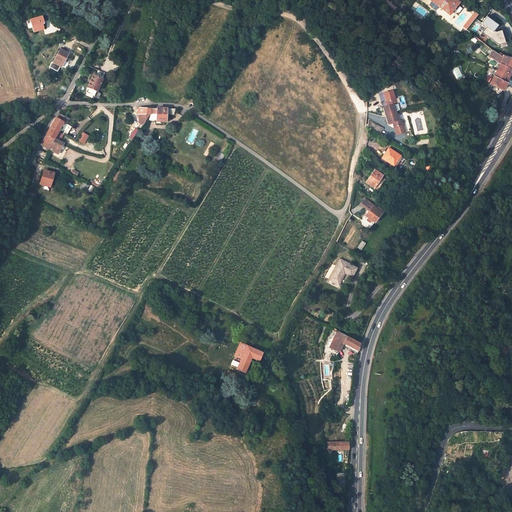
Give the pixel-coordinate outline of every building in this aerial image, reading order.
[(459,0),(458,0),(430,0),(430,1),(449,14),(459,0)] [(482,30),(499,44),(505,41),(501,28),(496,31),(495,29),(500,24),(486,13),(482,20),(486,24),(482,30)] [(44,24),(41,17),(30,20),(33,32),(43,29),(42,24),(44,24)] [(69,53),(61,49),(53,62),(61,67),(69,53)] [(511,58),(503,55),(501,57),(493,51),(489,57),(500,65),(511,72),(511,71),(511,58)] [(496,72),(494,78),(505,84),(511,72),(500,65),(496,72)] [(102,79),(93,75),(87,87),(88,88),(86,92),(94,96),(102,79)] [(505,84),(494,78),(491,84),(502,90),(505,84)] [(385,112),(398,110),(398,103),(400,103),(399,97),(390,99),(390,104),(384,105),(385,112)] [(150,114),(151,109),(139,108),(138,114),(142,114),(142,115),(141,115),(140,123),(143,125),(147,119),(150,114)] [(151,109),(150,114),(157,115),(156,120),(156,121),(163,121),(166,121),(166,114),(175,114),(175,109),(163,109),(151,109)] [(398,110),(385,112),(386,122),(392,121),(393,126),(403,125),(402,120),(400,120),(398,110)] [(63,122),(56,118),(46,135),(53,140),(54,138),(63,122)] [(140,130),(136,127),(129,138),(133,141),(140,130)] [(84,145),(88,136),(81,132),(77,142),(84,145)] [(42,141),(40,145),(57,154),(63,144),(54,138),(53,140),(46,135),(42,141)] [(150,140),(143,138),(141,145),(148,147),(150,140)] [(403,158),(390,149),(382,159),(395,168),(403,158)] [(383,175),(375,169),(366,181),(374,188),(383,175)] [(40,184),(50,187),(54,173),(44,170),(40,184)] [(365,215),(373,222),(382,211),(378,207),(377,209),(373,205),(365,215)] [(350,231),(353,227),(348,222),(345,224),(345,225),(350,231)] [(329,279),(339,284),(344,272),(351,276),(356,267),(339,259),(329,279)] [(359,343),(337,331),(330,345),(334,347),(334,348),(339,351),(343,343),(357,350),(359,343)] [(242,356),(239,365),(237,369),(245,373),(252,358),(259,361),(261,357),(266,360),(268,356),(263,353),(263,354),(241,343),(239,347),(236,353),(242,356)] [(334,347),(330,345),(327,352),(336,356),(339,351),(334,348),(334,347)] [(232,361),(239,365),(242,356),(236,353),(232,361)] [(228,376),(231,378),(235,380),(238,376),(230,371),(228,376)] [(349,449),(349,441),(327,442),(327,449),(335,450),(340,450),(344,449),(349,449)] [(345,472),(336,472),(336,476),(338,476),(338,488),(345,488),(345,472)]
